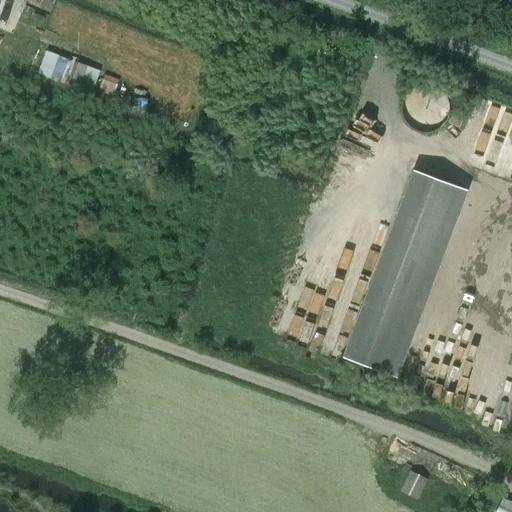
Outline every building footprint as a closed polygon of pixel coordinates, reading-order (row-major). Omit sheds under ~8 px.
[(84,30),(87,17),(57,10),(55,24),(84,30)] [(99,91),(113,97),(119,80),(105,75),(99,91)] [(411,166),(343,353),(399,374),(467,187),(411,166)] [(469,275),(463,297),(486,304),(493,281),(469,275)] [(452,373),(473,308),(463,305),(442,370),(452,373)] [(427,323),(419,348),(431,352),(439,327),(427,323)] [(442,394),(439,403),(481,416),(484,407),(442,394)] [(380,474),(398,440),(373,427),(355,461),(380,474)] [(372,485),(376,475),(353,466),(349,476),(372,485)] [(427,479),(410,471),(400,491),(416,499),(427,479)]
